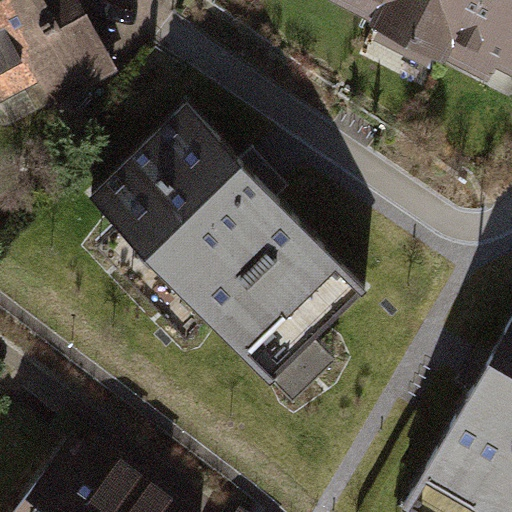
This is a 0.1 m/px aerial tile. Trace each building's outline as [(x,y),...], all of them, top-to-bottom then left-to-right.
[(60,0),(0,0),(0,64),(74,31),(60,0)] [(511,0),(349,0),(511,78),(511,0)] [(350,295),(174,110),(80,199),(256,384),(350,295)] [(511,511),(511,322),(402,511),(511,511)] [(179,511),(75,427),(4,511),(179,511)]
